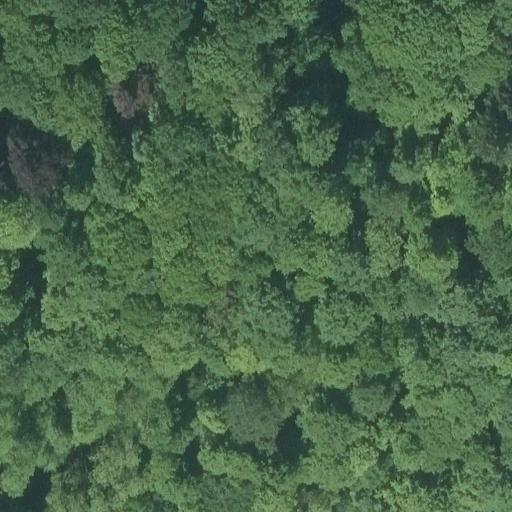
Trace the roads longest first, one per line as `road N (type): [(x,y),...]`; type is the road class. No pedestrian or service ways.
road 1 (unknown): [(0,336),(100,302),(436,313),(511,323)]
road 2 (track): [(0,86),(244,54),(370,61),(450,81)]
